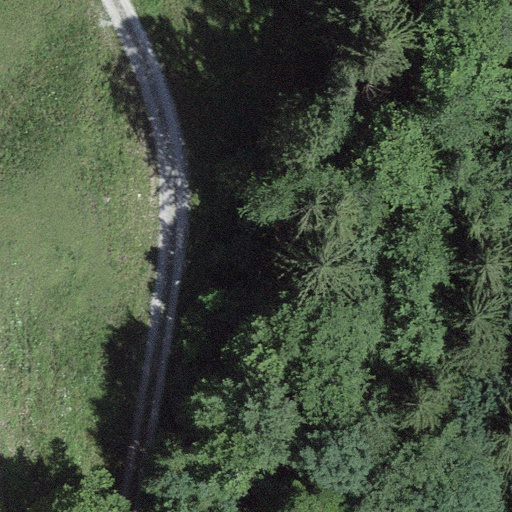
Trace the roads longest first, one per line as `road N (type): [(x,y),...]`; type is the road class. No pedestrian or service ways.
road 1 (track): [(126,0),(184,163),(163,380),(127,511)]
road 2 (track): [(184,163),(195,0)]
